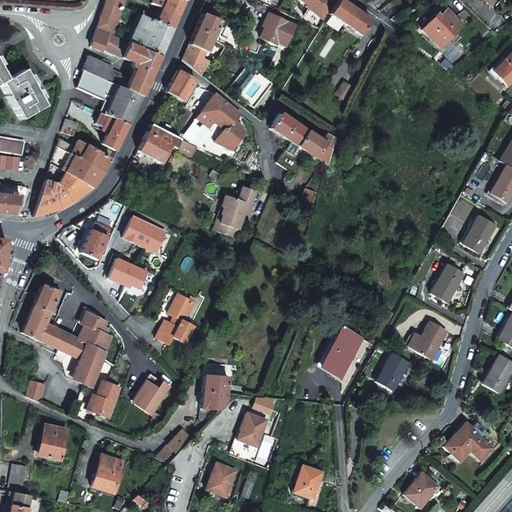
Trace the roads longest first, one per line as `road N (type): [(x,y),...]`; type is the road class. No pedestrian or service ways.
road 1 (residential): [(368,511),(446,410),(511,237)]
road 2 (tertiary): [(35,231),(105,189),(166,60)]
road 3 (unknown): [(35,231),(142,355)]
road 4 (residential): [(166,60),(258,121),(266,170)]
road 5 (residential): [(64,52),(69,87),(37,182)]
road 6 (residential): [(344,511),(329,387)]
